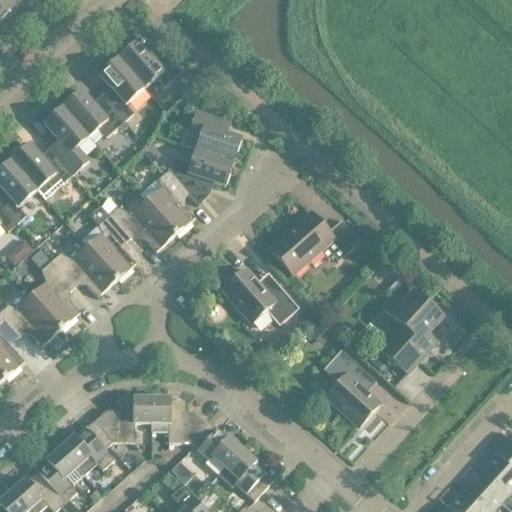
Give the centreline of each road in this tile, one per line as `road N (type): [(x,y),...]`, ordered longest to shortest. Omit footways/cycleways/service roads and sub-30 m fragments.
road 1 (residential): [(347,486),(221,375),(168,356),(107,355)]
road 2 (residential): [(107,355),(134,318),(270,186),(264,156)]
road 3 (residential): [(347,486),(458,366)]
road 4 (residential): [(0,99),(111,0)]
road 5 (residential): [(107,355),(0,452)]
road 6 (residential): [(417,511),(511,409)]
